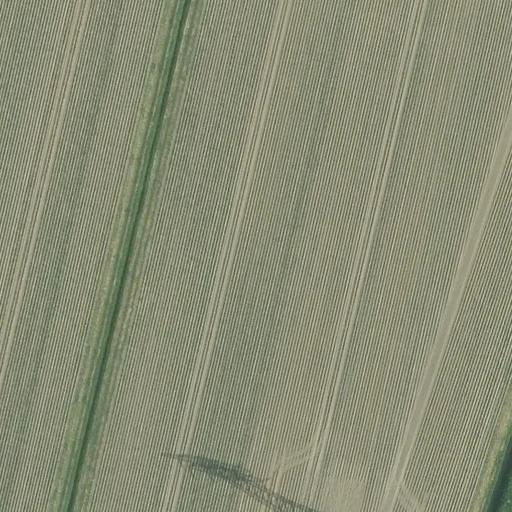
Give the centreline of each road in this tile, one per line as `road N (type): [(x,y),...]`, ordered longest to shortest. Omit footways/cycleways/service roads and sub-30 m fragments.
road 1 (track): [(199,0),(81,511)]
road 2 (track): [(171,0),(55,511)]
